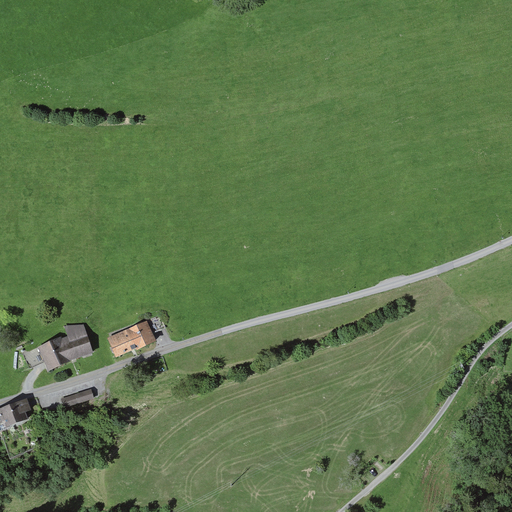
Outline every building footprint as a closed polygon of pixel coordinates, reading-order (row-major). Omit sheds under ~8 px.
[(168,318),(153,324),(157,334),(172,329),(168,318)] [(153,324),(112,339),(122,364),(163,349),(157,334),(153,324)] [(45,348),(55,381),(110,364),(97,327),(73,326),(78,342),(70,345),(69,341),(45,348)] [(29,364),(41,361),(38,348),(26,351),(29,364)] [(90,390),(63,399),(65,406),(93,398),(90,390)] [(0,428),(28,419),(26,412),(31,411),(27,399),(0,408),(0,428)]
